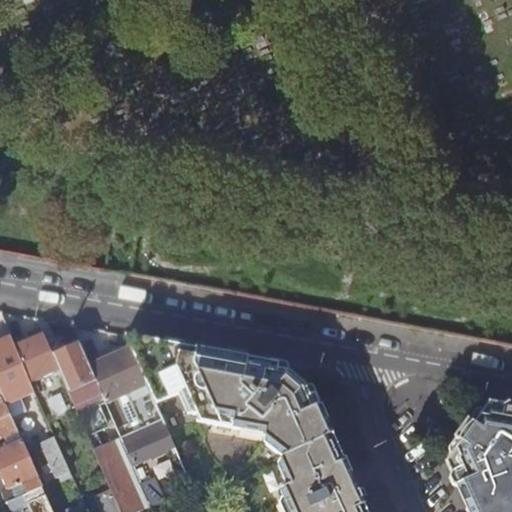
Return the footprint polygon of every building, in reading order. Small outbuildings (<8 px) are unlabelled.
[(14,346),(29,383),(57,371),(51,356),(39,328),(24,334),(27,341),(14,346)] [(365,511),(313,395),(308,397),(304,388),(287,372),(277,370),(278,364),(122,335),(129,348),(144,385),(150,396),(153,403),(177,393),(186,413),(196,415),(195,421),(238,430),(239,426),(263,430),(261,443),(282,457),(276,465),(285,487),(277,490),(286,511),(365,511)] [(0,341),(0,393),(2,398),(5,406),(21,399),(34,393),(29,383),(14,346),(10,337),(0,341)] [(51,356),(57,371),(77,416),(85,412),(76,393),(74,393),(73,389),(94,380),(88,366),(79,344),(51,356)] [(88,366),(94,380),(132,466),(173,448),(153,403),(150,396),(134,402),(145,427),(133,432),(117,397),(144,385),(129,348),(88,366)] [(150,396),(144,385),(117,397),(133,432),(145,427),(134,402),(150,396)] [(0,439),(17,432),(5,406),(2,398),(0,398),(0,439)] [(466,511),(511,511),(511,408),(489,404),(473,426),(472,426),(478,431),(466,446),(461,443),(460,444),(445,464),(463,504),(466,511)] [(453,438),(460,444),(461,443),(466,446),(478,431),(472,426),(473,426),(466,421),(453,438)] [(56,476),(68,471),(53,438),(40,444),(49,463),(50,462),(56,476)] [(40,488),(41,487),(21,441),(7,447),(5,443),(0,444),(0,471),(8,489),(10,488),(15,498),(40,488)] [(112,441),(92,450),(119,511),(138,511),(143,510),(112,441)] [(140,484),(150,507),(164,501),(154,478),(140,484)] [(51,511),(41,487),(40,488),(15,498),(4,503),(8,511),(21,511),(20,509),(27,506),(29,511),(51,511)] [(0,492),(0,493),(4,503),(15,498),(10,488),(8,489),(0,492)] [(190,506),(197,502),(191,489),(184,493),(190,506)] [(70,511),(86,511),(83,506),(81,500),(76,502),(79,508),(70,511)]
